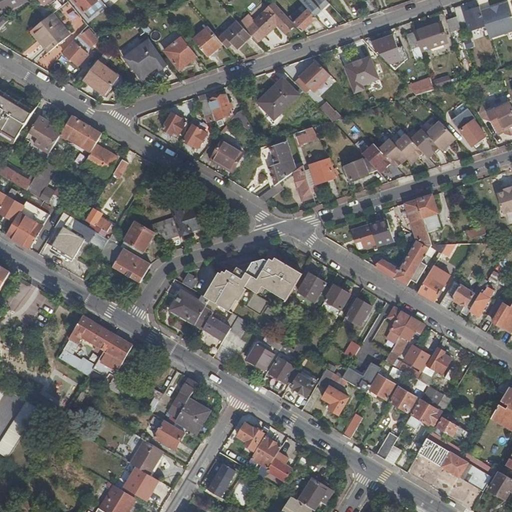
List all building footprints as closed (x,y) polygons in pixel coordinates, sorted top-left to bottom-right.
[(25,0),(0,0),(0,7),(2,13),(12,9),(11,6),(25,0)] [(12,9),(28,1),(27,0),(25,0),(11,6),(12,9)] [(100,0),(73,0),(84,13),(100,0)] [(325,0),(299,0),(302,2),(309,9),(317,18),(330,5),(325,0)] [(303,15),(309,9),(302,2),(295,8),(303,15)] [(251,36),(258,43),(277,25),(285,34),(295,25),(288,17),(274,3),(246,30),(251,36)] [(511,16),(507,3),(481,12),(486,26),(490,39),(511,31),(511,16)] [(138,21),(151,17),(142,5),(133,13),(138,21)] [(471,31),(486,26),(481,12),(480,8),(466,13),(471,31)] [(302,33),(317,18),(309,9),(303,15),(299,19),(294,12),(288,17),(295,25),(302,33)] [(0,19),(0,28),(10,20),(5,15),(0,19)] [(44,21),(31,32),(49,54),(70,36),(53,15),(44,21)] [(447,21),(452,33),(461,30),(457,19),(458,19),(458,17),(447,21)] [(113,22),(117,28),(124,26),(118,18),(113,22)] [(86,27),(88,25),(83,20),(76,28),(81,34),(86,27)] [(237,49),(251,36),(246,30),(237,22),(219,39),(223,45),(224,45),(230,40),(233,45),(237,49)] [(415,33),(422,53),(448,44),(442,27),(436,29),(435,26),(415,33)] [(81,34),(65,52),(75,65),(87,55),(80,46),(86,42),(91,48),(99,42),(86,27),(81,34)] [(208,57),(223,45),(219,39),(209,27),(193,40),(208,57)] [(417,62),(425,60),(422,53),(415,33),(408,35),(417,62)] [(394,36),(374,43),(377,53),(387,50),(391,62),(401,58),(394,36)] [(160,71),(168,65),(148,37),(141,42),(143,44),(124,58),(133,71),(135,70),(142,81),(145,81),(149,78),(149,74),(158,68),(160,71)] [(180,70),(197,57),(182,38),(165,51),(180,70)] [(467,49),(475,47),(473,39),(466,40),(467,49)] [(224,45),(228,50),(233,45),(230,40),(224,45)] [(370,58),(345,68),(356,94),(365,90),(363,86),(379,79),(370,58)] [(295,82),(309,97),(331,76),(317,61),(295,82)] [(98,63),(85,80),(106,96),(119,78),(98,63)] [(436,90),(452,85),(449,76),(432,81),(436,90)] [(299,96),(283,80),(259,103),(275,119),(299,96)] [(416,96),(436,90),(432,81),(409,89),(416,96)] [(38,107),(0,84),(0,139),(13,148),(38,107)] [(198,97),(198,98),(205,118),(212,115),(205,95),(198,97)] [(214,120),(218,130),(227,123),(224,117),(232,114),(225,95),(209,102),(216,120),(214,120)] [(384,105),(390,100),(385,95),(380,99),(384,105)] [(511,131),(511,106),(507,95),(491,104),(484,101),(480,113),(483,118),(491,121),(498,134),(506,130),(511,131)] [(320,109),(333,122),(341,119),(326,104),(320,109)] [(346,118),(365,112),(360,107),(344,111),(346,118)] [(248,129),(251,126),(244,114),(243,111),(242,111),(235,114),(233,117),(248,129)] [(179,136),(186,122),(172,114),(163,130),(172,135),(174,132),(179,136)] [(103,134),(73,116),(64,131),(63,133),(93,151),(97,145),(103,134)] [(63,133),(64,131),(40,117),(30,134),(38,139),(35,146),(50,154),(63,133)] [(486,137),(474,121),(461,130),(473,146),(486,137)] [(444,152),(457,140),(441,122),(428,135),(441,148),(444,152)] [(207,135),(193,126),(184,142),(192,147),(194,144),(199,148),(207,135)] [(298,146),(319,139),(313,128),(294,135),(298,146)] [(430,159),(441,148),(428,135),(423,130),(412,141),(425,153),(430,159)] [(414,164),(425,153),(412,141),(407,136),(397,146),(409,159),(414,164)] [(379,151),(393,165),(398,170),(409,159),(397,146),(389,139),(379,151)] [(55,164),(67,145),(60,140),(48,160),(55,164)] [(244,154),(222,142),(212,159),(233,171),(244,154)] [(276,186),(279,184),(294,173),(296,172),(286,144),(269,149),(275,166),(270,168),(276,186)] [(118,158),(97,145),(93,151),(85,164),(106,177),(118,158)] [(378,170),(383,175),(393,165),(379,151),(373,145),(363,154),(367,158),(378,170)] [(352,181),(378,170),(367,158),(346,167),(352,181)] [(129,163),(123,159),(115,172),(121,176),(129,163)] [(306,171),(311,186),(336,178),(330,159),(311,165),(312,169),(306,171)] [(44,165),(33,183),(28,191),(32,194),(34,195),(46,176),(51,178),(57,169),(45,162),(44,165)] [(33,183),(3,165),(0,169),(0,174),(8,179),(14,184),(28,191),(33,183)] [(306,200),(314,197),(311,186),(306,171),(304,166),(296,172),(294,173),(300,190),(302,189),(306,200)] [(14,184),(8,179),(5,184),(12,188),(14,184)] [(57,209),(73,182),(70,180),(66,187),(63,185),(54,199),(46,194),(42,200),(57,209)] [(259,198),(266,202),(283,190),(279,184),(276,186),(259,198)] [(511,209),(511,188),(497,193),(503,212),(511,209)] [(418,200),(428,232),(441,228),(437,214),(438,213),(432,195),(418,200)] [(0,214),(15,223),(24,207),(7,196),(0,208),(0,214)] [(436,250),(442,254),(447,245),(432,245),(428,232),(418,200),(405,204),(417,241),(400,271),(386,262),(376,267),(408,287),(412,280),(418,283),(432,259),(431,258),(436,250)] [(8,236),(30,249),(50,216),(27,202),(25,207),(24,207),(15,223),(8,236)] [(83,224),(92,209),(81,203),(72,218),(83,224)] [(192,231),(202,228),(203,228),(202,226),(202,227),(195,207),(185,210),(184,209),(174,212),(176,217),(150,225),(155,228),(166,241),(192,233),(192,231)] [(103,214),(93,208),(92,209),(83,224),(105,237),(112,225),(100,218),(103,214)] [(72,218),(64,213),(55,228),(60,231),(63,226),(64,227),(52,246),(74,259),(85,240),(90,243),(91,241),(104,249),(109,240),(105,237),(83,224),(72,218)] [(352,232),(355,240),(360,238),(361,242),(364,249),(377,244),(378,247),(395,241),(388,220),(352,232)] [(136,223),(121,247),(140,258),(155,234),(136,223)] [(470,240),(482,236),(479,228),(467,232),(470,240)] [(121,247),(109,240),(104,249),(101,254),(116,263),(114,267),(141,283),(152,265),(140,258),(121,247)] [(72,262),(74,259),(52,246),(51,249),(72,262)] [(290,299),(304,275),(277,259),(275,262),(272,260),(269,263),(265,260),(253,263),(247,272),(238,267),(234,273),(228,270),(226,273),(224,271),(222,274),(220,272),(205,297),(211,300),(214,302),(218,305),(232,313),(247,287),(260,294),(266,285),(290,299)] [(0,291),(11,273),(0,266),(0,291)] [(500,276),(494,272),(489,279),(496,283),(500,276)] [(321,305),(331,288),(327,285),(328,284),(311,273),(299,293),(316,302),(317,302),(321,305)] [(192,287),(197,280),(189,275),(184,283),(192,287)] [(419,293),(435,303),(446,285),(430,275),(419,293)] [(462,312),(468,316),(470,311),(479,296),(457,283),(458,280),(456,279),(440,306),(447,310),(453,300),(459,304),(461,305),(462,303),(466,305),(462,312)] [(334,288),(332,287),(331,288),(321,305),(324,307),(327,301),(342,311),(352,295),(336,286),(334,288)] [(479,296),(470,311),(480,317),(495,292),(485,286),(479,296)] [(211,300),(205,297),(203,296),(198,302),(183,293),(173,310),(197,324),(211,300)] [(248,308),(263,312),(267,299),(251,295),(248,308)] [(373,308),(358,298),(347,317),(362,326),(373,308)] [(214,302),(211,300),(197,324),(196,325),(203,330),(211,317),(213,313),(209,310),(214,302)] [(511,332),(511,305),(511,308),(498,300),(489,316),(495,320),(494,322),(511,332)] [(456,309),(462,312),(466,305),(462,303),(461,305),(459,304),(456,309)] [(412,318),(396,308),(390,319),(397,322),(387,338),(397,344),(412,318)] [(238,317),(233,313),(226,325),(211,317),(203,330),(204,330),(205,330),(213,334),(215,332),(225,338),(231,330),(238,317)] [(105,351),(115,334),(84,316),(59,358),(73,366),(90,376),(94,368),(72,356),(82,338),(97,347),(95,351),(102,355),(105,351)] [(240,335),(247,322),(238,317),(231,330),(240,335)] [(412,318),(397,344),(387,361),(408,374),(420,380),(424,373),(425,372),(423,371),(431,357),(413,347),(405,360),(422,370),(420,373),(398,360),(409,340),(411,341),(416,332),(421,335),(426,326),(412,318)] [(121,365),(127,356),(133,345),(115,334),(105,351),(118,359),(116,362),(121,365)] [(284,344),(277,340),(275,344),(282,348),(284,344)] [(299,341),(294,349),(305,356),(310,348),(299,341)] [(354,360),(362,347),(353,342),(346,355),(354,360)] [(305,356),(294,349),(284,344),(282,348),(304,362),(307,357),(305,356)] [(127,356),(129,357),(136,346),(133,345),(127,356)] [(274,355),(258,345),(249,361),(265,371),(274,355)] [(146,378),(158,359),(136,346),(129,357),(124,365),(146,378)] [(439,348),(428,366),(436,371),(444,376),(453,360),(446,355),(447,353),(439,348)] [(287,384),(290,379),(297,368),(280,358),(270,374),(287,384)] [(366,375),(359,387),(359,388),(368,393),(370,390),(379,374),(381,370),(373,365),(366,376),(366,375)] [(366,375),(350,366),(343,378),(359,387),(366,375)] [(428,366),(425,372),(424,373),(431,378),(436,371),(428,366)] [(293,381),(297,373),(299,370),(297,368),(290,379),(293,381)] [(108,387),(137,404),(139,401),(134,398),(143,384),(119,369),(116,373),(108,387)] [(343,378),(327,369),(318,384),(325,389),(332,378),(345,386),(348,381),(343,378)] [(103,384),(108,387),(116,373),(111,370),(103,384)] [(293,381),(290,386),(296,390),(295,392),(307,399),(316,384),(297,373),(293,381)] [(424,373),(420,380),(422,382),(429,386),(432,381),(431,378),(424,373)] [(396,385),(379,374),(370,390),(387,400),(396,385)] [(188,400),(198,383),(189,378),(174,405),(183,410),(188,400)] [(507,394),(510,388),(511,384),(511,383),(504,379),(498,389),(507,394)] [(429,386),(422,382),(420,386),(427,390),(429,386)] [(40,408),(31,403),(22,398),(0,384),(0,454),(8,459),(40,408)] [(350,398),(331,386),(324,399),(333,404),(330,409),(340,416),(350,398)] [(431,386),(425,395),(439,403),(445,394),(431,386)] [(417,398),(400,387),(391,403),(408,413),(417,398)] [(492,418),(511,430),(511,388),(510,388),(507,394),(502,402),(509,406),(507,408),(500,405),(492,418)] [(197,405),(188,400),(183,410),(177,420),(197,431),(208,413),(197,406),(197,405)] [(435,427),(444,413),(422,400),(408,423),(425,433),(431,424),(435,427)] [(344,435),(352,440),(364,419),(356,415),(344,435)] [(468,433),(444,418),(438,428),(459,441),(462,437),(464,439),(468,433)] [(175,450),(185,433),(174,426),(165,421),(155,438),(175,450)] [(254,451),(264,433),(256,428),(255,428),(247,423),(238,437),(248,443),(246,446),(254,451)] [(386,460),(394,465),(414,431),(406,426),(399,438),(386,460)] [(428,438),(444,448),(448,441),(432,432),(428,438)] [(377,455),(386,460),(399,438),(391,433),(377,455)] [(269,469),(275,459),(282,447),(265,437),(252,458),(269,469)] [(420,453),(436,463),(444,448),(428,438),(424,446),(420,453)] [(149,475),(164,452),(145,441),(131,464),(138,468),(149,475)] [(412,449),(420,453),(424,446),(417,441),(412,449)] [(479,459),(484,451),(477,447),(473,455),(479,459)] [(436,463),(484,492),(493,477),(444,448),(436,463)] [(304,454),(300,460),(306,463),(309,457),(304,454)] [(286,481),(293,470),(275,459),(269,469),(268,470),(286,481)] [(147,500),(159,481),(149,475),(138,468),(126,487),(147,500)] [(453,498),(462,483),(442,471),(432,486),(453,498)] [(219,473),(207,491),(219,499),(231,480),(219,473)] [(511,495),(509,500),(511,502),(511,478),(501,473),(491,490),(506,499),(511,490),(511,495)] [(298,500),(315,510),(320,501),(325,504),(333,492),(328,489),(328,488),(312,478),(298,500)] [(128,511),(136,499),(109,483),(107,486),(112,489),(100,509),(104,511),(128,511)] [(310,511),(312,510),(292,498),(283,511),(310,511)]
